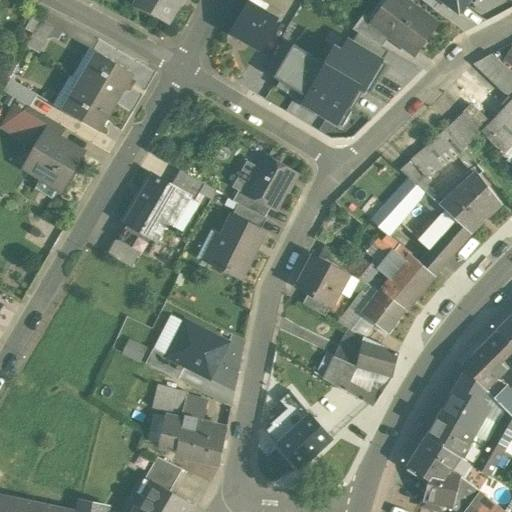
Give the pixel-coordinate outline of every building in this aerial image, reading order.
[(138,0),(135,6),(168,25),(182,0),(138,0)] [(256,0),(249,0),(229,34),(259,52),(277,20),(258,9),(261,3),(256,0)] [(256,0),(261,3),(258,9),(277,20),(289,0),(256,0)] [(441,0),(459,14),(470,0),(441,0)] [(394,14),(384,7),(373,22),(372,23),(390,36),(395,40),(396,38),(416,54),(436,27),(403,2),(394,14)] [(373,22),(364,16),(353,31),(359,34),(382,48),(390,36),(372,23),(373,22)] [(43,20),(28,45),(43,54),(58,29),(43,20)] [(359,34),(352,45),(382,63),(389,52),(382,48),(359,34)] [(387,66),(382,63),(352,45),(349,43),(342,54),(336,50),(327,66),(293,46),(274,79),(307,97),(303,104),(337,124),(345,109),(352,113),(364,91),(370,94),(387,66)] [(133,75),(96,54),(79,82),(116,103),(133,75)] [(464,73),(470,79),(478,71),(473,65),(464,73)] [(37,96),(11,80),(4,93),(27,106),(30,108),(37,96)] [(116,103),(79,82),(61,111),(98,133),(116,103)] [(511,97),(503,108),(511,116),(511,97)] [(30,108),(27,106),(20,118),(46,134),(47,132),(58,139),(64,128),(30,108)] [(511,137),(511,116),(503,108),(484,128),(504,146),(511,137)] [(58,139),(47,132),(46,134),(26,169),(41,178),(59,188),(66,177),(71,176),(75,169),(74,163),(80,151),(58,139)] [(247,193),(272,207),(276,209),(295,174),(266,158),(259,170),(247,193)] [(456,159),(442,170),(449,182),(464,171),(456,159)] [(246,164),(242,172),(237,173),(239,178),(234,186),(241,190),(247,193),(259,170),(246,164)] [(500,203),(470,166),(464,171),(449,182),(468,207),(480,222),(500,203)] [(204,184),(180,170),(171,187),(184,195),(194,201),(204,184)] [(125,223),(126,223),(157,241),(184,195),(171,187),(151,176),(125,223)] [(59,188),(41,178),(35,190),(51,199),(51,200),(53,201),(60,189),(59,188)] [(408,179),(370,221),(386,235),(420,197),(422,200),(426,195),(408,179)] [(51,199),(35,190),(31,196),(49,207),(53,201),(51,200),(51,199)] [(272,207),(247,193),(241,190),(235,201),(266,218),(272,207)] [(266,218),(239,205),(233,216),(261,231),(268,219),(266,218)] [(468,207),(456,222),(469,234),(480,222),(468,207)] [(444,211),(428,229),(440,239),(456,222),(444,211)] [(233,216),(210,262),(242,278),(265,233),(261,231),(233,216)] [(469,234),(456,222),(440,239),(430,251),(444,263),(469,234)] [(148,258),(157,241),(126,223),(117,240),(139,253),(148,258)] [(396,245),(383,239),(380,242),(378,239),(374,244),(384,251),(382,254),(387,258),(396,245)] [(139,253),(117,240),(109,254),(131,267),(139,253)] [(413,257),(396,245),(387,258),(378,269),(416,301),(435,277),(419,263),(413,257)] [(444,263),(430,251),(419,263),(435,277),(444,263)] [(346,275),(314,256),(297,288),(307,294),(329,305),(330,305),(346,275)] [(362,258),(348,275),(365,285),(374,274),(371,265),(362,258)] [(406,311),(381,292),(363,314),(388,334),(406,311)] [(329,305),(307,294),(301,304),(323,316),(329,305)] [(511,317),(498,331),(511,345),(511,317)] [(211,378),(228,344),(185,322),(168,357),(185,365),(211,378)] [(511,347),(511,345),(498,331),(483,346),(499,361),(511,347)] [(339,345),(326,377),(341,387),(343,383),(353,361),(363,338),(350,332),(344,347),(339,345)] [(397,353),(363,338),(353,361),(357,363),(355,368),(393,377),(397,353)] [(139,361),(145,348),(128,341),(123,354),(139,361)] [(499,361),(483,346),(463,367),(466,370),(485,390),(506,368),(499,361)] [(178,380),(185,365),(153,350),(146,364),(178,380)] [(466,370),(440,415),(471,434),(472,433),(487,407),(480,403),(487,392),(485,390),(466,370)] [(350,388),(343,383),(341,387),(349,392),(350,388)] [(176,391),(160,387),(154,411),(169,414),(169,412),(171,413),(176,391)] [(363,396),(361,400),(372,407),(379,395),(368,388),(363,396)] [(188,394),(176,391),(171,413),(183,415),(187,399),(188,394)] [(287,408),(270,423),(272,425),(266,430),(278,444),(309,415),(291,392),(280,400),(287,408)] [(203,402),(187,399),(183,415),(185,419),(198,421),(203,402)] [(494,434),(488,444),(502,452),(511,436),(511,416),(508,412),(494,434)] [(330,439),(309,415),(278,444),(299,467),(330,439)] [(471,434),(440,415),(427,436),(458,456),(471,434)] [(185,420),(167,417),(166,423),(184,426),(185,420)] [(227,432),(198,425),(198,421),(185,419),(185,420),(184,426),(180,452),(180,453),(191,455),(190,461),(221,468),(227,432)] [(184,426),(166,423),(161,449),(180,452),(184,426)] [(494,434),(484,428),(479,438),(488,444),(494,434)] [(479,438),(472,433),(471,434),(458,456),(462,459),(465,453),(473,451),(481,456),(488,444),(479,438)] [(458,456),(427,436),(407,466),(430,478),(430,477),(442,480),(446,471),(451,473),(454,469),(451,466),(458,456)] [(502,452),(488,444),(481,456),(475,467),(488,475),(502,452)] [(183,468),(158,457),(146,477),(152,481),(153,480),(171,490),(183,468)] [(446,471),(442,480),(430,477),(430,478),(424,500),(434,503),(443,505),(453,507),(461,476),(459,475),(451,473),(446,471)] [(462,511),(475,489),(461,476),(453,507),(461,511),(462,511)] [(171,490),(153,480),(152,481),(134,511),(189,511),(195,504),(171,490)] [(503,511),(482,495),(467,511),(503,511)] [(0,496),(0,511),(43,511),(45,508),(0,496)] [(82,499),(79,511),(104,511),(106,504),(82,499)] [(434,503),(424,500),(423,506),(433,509),(434,503)]
